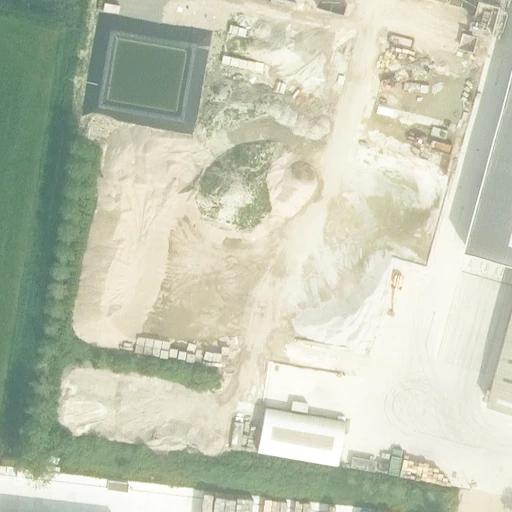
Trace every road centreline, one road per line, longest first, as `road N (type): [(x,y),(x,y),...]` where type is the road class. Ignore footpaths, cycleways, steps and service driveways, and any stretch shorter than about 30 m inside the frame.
road 1 (track): [(403,418),(285,388),(281,288),(378,0)]
road 2 (track): [(176,0),(363,43)]
